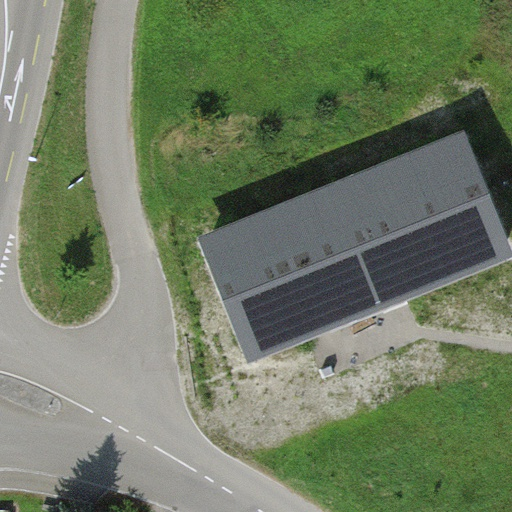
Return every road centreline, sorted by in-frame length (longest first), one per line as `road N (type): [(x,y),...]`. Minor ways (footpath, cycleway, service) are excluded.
road 1 (track): [(119,0),(109,74),(154,361),(125,436)]
road 2 (unclassified): [(263,511),(125,436),(0,385)]
